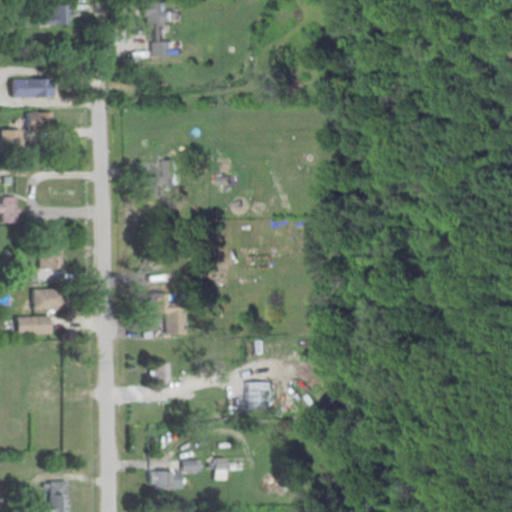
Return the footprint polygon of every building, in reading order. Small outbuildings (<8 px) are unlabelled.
[(139,2),(165,2),(166,11),(172,11),(172,22),(169,22),(169,26),(163,26),(163,41),(169,41),(169,55),(149,56),(149,43),(152,42),(152,22),(142,23),(142,15),(139,16),(139,2)] [(67,4),(50,4),(50,16),(40,16),(40,25),(67,25),(67,4)] [(8,79),(46,78),(46,96),(8,97),(8,79)] [(23,112),(49,111),(49,129),(23,129),(23,112)] [(0,130),(17,130),(18,151),(0,151),(0,130)] [(158,160),(175,160),(176,186),(161,186),(161,197),(145,197),(145,189),(139,189),(139,177),(158,177),(158,160)] [(216,176),(230,176),(230,184),(216,185),(216,176)] [(0,196),(13,196),(13,207),(16,206),(16,212),(13,212),(13,222),(0,222),(0,196)] [(36,250),(58,250),(59,267),(36,268),(36,250)] [(16,268),(33,268),(33,281),(16,282),(16,268)] [(29,289),(60,289),(60,309),(29,310),(29,289)] [(147,293),(163,293),(163,302),(176,302),(176,311),(182,311),(182,334),(162,334),(162,314),(147,314),(147,293)] [(13,317),(46,316),(46,335),(13,335),(13,317)] [(166,362),(150,362),(150,382),(166,382),(166,362)] [(244,382),(243,410),(264,410),(265,382),(244,382)] [(196,470),(196,460),(180,460),(180,470),(196,470)] [(146,489),(177,489),(177,470),(146,470),(146,489)] [(46,481),(63,481),(63,511),(28,511),(28,504),(46,504),(46,481)]
